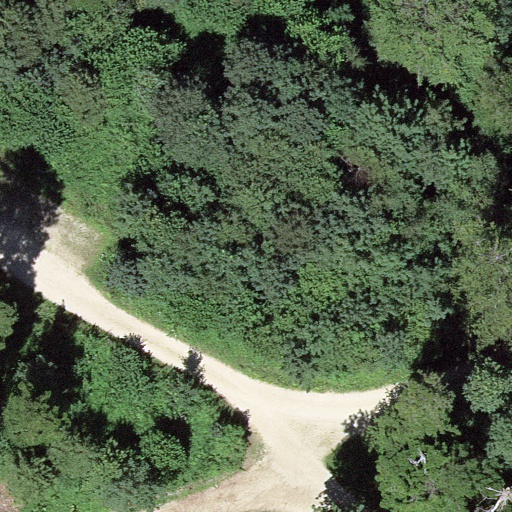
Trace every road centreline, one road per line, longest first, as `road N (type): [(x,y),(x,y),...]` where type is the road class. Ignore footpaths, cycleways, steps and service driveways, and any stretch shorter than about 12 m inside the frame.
road 1 (track): [(0,237),(71,292),(269,406),(301,474)]
road 2 (track): [(269,406),(338,410),(481,368),(511,350)]
